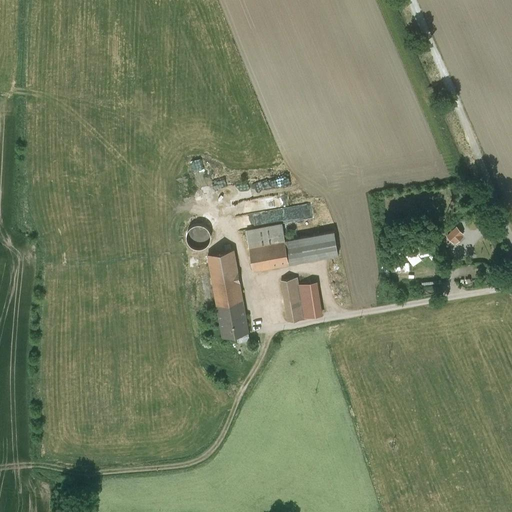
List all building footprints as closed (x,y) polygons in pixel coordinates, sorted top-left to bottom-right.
[(193,195),(191,195),(188,195),(185,196),(183,197),(181,199),(180,201),(179,204),(178,206),(178,209),(179,211),(180,214),(182,216),(184,218),(186,219),(188,220),(191,220),(194,219),(196,219),(198,217),(200,216),(202,213),(203,211),(203,208),(203,206),(203,203),(201,201),(200,199),(198,197),(196,196),(193,195)] [(282,222),(246,228),(249,244),(284,238),(282,222)] [(456,224),(446,233),(453,240),(463,231),(456,224)] [(284,238),(249,244),(253,268),(289,262),(289,261),(338,252),(334,229),(285,238),(284,238)] [(233,247),(208,252),(218,310),(244,305),(233,247)] [(296,275),(281,278),(288,319),(303,316),(296,275)] [(244,305),(218,310),(222,334),(248,330),(244,305)]
